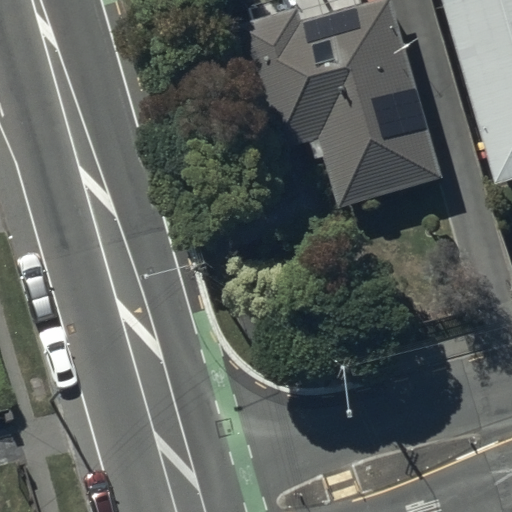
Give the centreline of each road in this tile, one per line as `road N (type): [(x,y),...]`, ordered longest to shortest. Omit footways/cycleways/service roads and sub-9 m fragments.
road 1 (secondary): [(35,0),(180,511)]
road 2 (tertiary): [(511,438),(251,511)]
